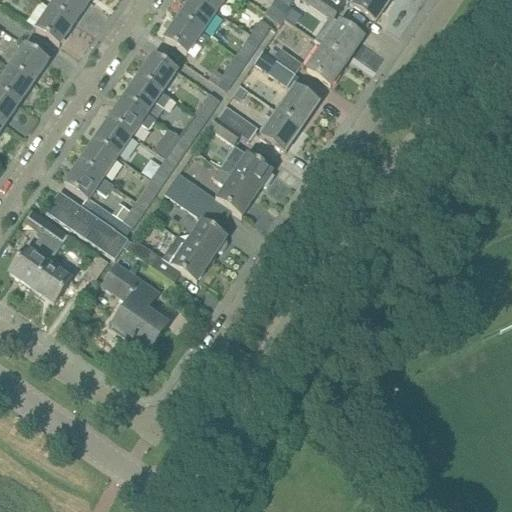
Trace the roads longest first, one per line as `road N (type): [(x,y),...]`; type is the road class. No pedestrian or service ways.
road 1 (residential): [(195,371),(450,0)]
road 2 (residential): [(240,396),(425,138),(511,69)]
road 3 (residential): [(240,396),(189,470),(156,483),(124,471),(0,382)]
road 4 (residential): [(147,0),(0,214)]
road 5 (residential): [(195,371),(161,414),(136,420),(0,328)]
